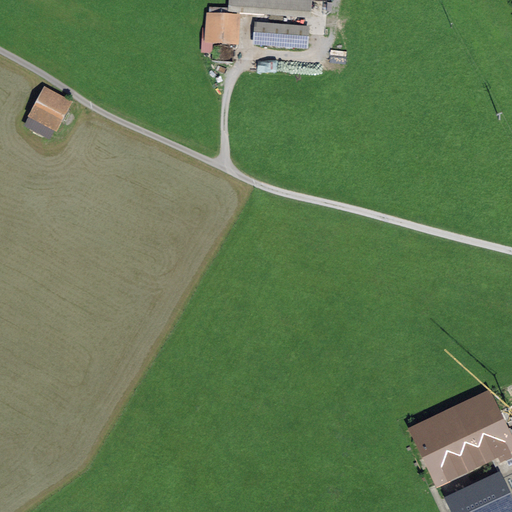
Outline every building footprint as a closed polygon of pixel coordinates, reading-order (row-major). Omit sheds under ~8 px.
[(320,0),(235,0),(235,13),(319,19),(320,0)] [(238,18),(230,18),(231,10),(210,8),(208,29),(203,29),(202,50),(210,51),(210,40),(236,42),(238,18)] [(311,28),(257,25),(256,48),(309,51),(311,28)] [(43,133),(48,124),(54,127),(66,104),(46,93),(28,126),(43,133)] [(494,458),(495,460),(511,452),(511,435),(509,431),(507,432),(503,423),(501,424),(488,396),(413,431),(438,484),(491,459),(494,458)] [(511,511),(511,452),(495,460),(494,458),(503,477),(500,478),(500,477),(447,502),(452,511),(511,511)]
